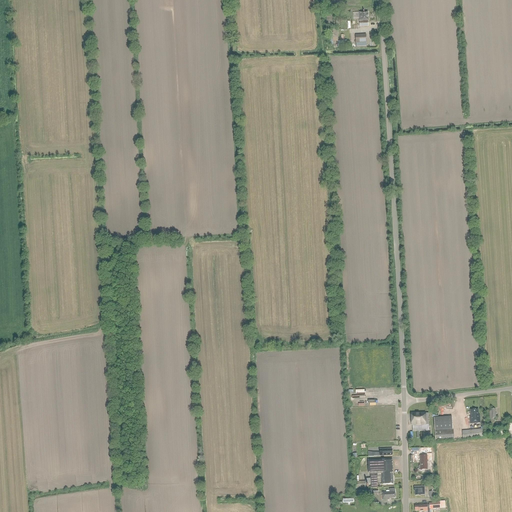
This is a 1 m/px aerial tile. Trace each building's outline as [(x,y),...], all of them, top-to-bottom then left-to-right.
[(358,13),(359,21),(368,21),(368,12),(364,13),(364,12),(363,12),(363,13),(358,13)] [(332,34),(329,34),(329,45),(333,45),(333,48),(347,47),(347,40),(338,41),(337,29),(332,30),(332,34)] [(500,428),(500,423),(494,423),(494,419),(496,419),(496,414),(495,414),(495,409),(491,410),(491,411),(489,411),(490,419),(491,419),(491,423),(490,423),(491,428),(500,428)] [(480,423),(479,415),(478,415),(478,410),(470,410),(471,417),(469,417),(470,424),(480,423)] [(429,424),(428,413),(411,414),(411,425),(429,424)] [(435,440),(454,439),(453,430),(452,417),(434,418),(435,440)] [(484,437),(483,429),(462,431),(463,439),(484,437)] [(426,455),(419,456),(420,466),(419,466),(418,470),(420,471),(421,470),(427,470),(426,455)] [(367,461),(368,473),(392,472),(392,460),(367,461)] [(381,485),(393,484),(392,472),(368,473),(368,475),(369,475),(370,477),(370,479),(365,479),(365,481),(355,482),(355,489),(366,488),(366,485),(370,485),(370,488),(377,488),(377,475),(381,475),(381,485)] [(424,495),(424,487),(414,487),(414,492),(414,496),(420,496),(420,495),(424,495)] [(395,490),(392,490),(389,490),(389,492),(382,493),(382,501),(390,500),(390,498),(395,498),(395,490)] [(418,506),(414,506),(414,511),(418,511),(430,511),(430,510),(429,510),(429,508),(432,508),(432,509),(440,509),(445,509),(444,502),(439,502),(439,503),(433,503),(428,504),(429,505),(426,505),(418,505),(418,506)]
